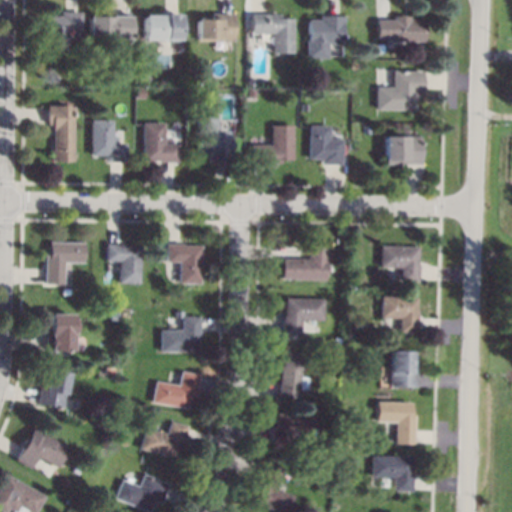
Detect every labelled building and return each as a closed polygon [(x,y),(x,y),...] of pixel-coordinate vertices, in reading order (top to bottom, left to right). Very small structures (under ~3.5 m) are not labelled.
[(78,28),(65,27),(65,51),(44,50),(45,15),(58,15),(58,10),(78,11),(78,28)] [(127,50),(105,50),(105,34),(86,34),(86,13),(99,13),(100,12),(128,12),(127,50)] [(231,40),(196,40),(197,16),(209,16),(209,12),(231,13),(231,40)] [(278,17),(290,17),(290,51),(270,51),(270,32),(249,32),(249,12),(278,13),(278,17)] [(177,38),(142,37),(142,13),(178,14),(177,38)] [(340,43),(325,43),(324,58),(303,57),(304,39),(305,39),(305,18),(318,18),(318,13),(341,14),(340,43)] [(407,18),(422,19),(422,40),(385,40),(385,37),(373,37),(373,18),(391,19),(391,14),(407,14),(407,18)] [(382,53),(372,52),(372,43),(382,43),(382,53)] [(419,97),(412,97),(412,110),(372,109),(373,85),(389,85),(389,69),(417,70),(417,68),(420,68),(419,97)] [(57,84),(49,84),(49,76),(57,76),(57,84)] [(70,159),(48,159),(48,148),(50,148),(51,128),(49,128),(49,123),(44,123),(44,105),(71,105),(70,159)] [(215,134),(229,134),(230,161),(207,162),(207,153),(195,153),(195,116),(214,116),(215,134)] [(111,142),(124,142),(124,160),(103,160),(103,154),(89,154),(89,118),(111,119),(111,142)] [(163,143),(176,143),(175,161),(159,161),(159,160),(140,159),(141,121),(163,121),(163,143)] [(290,158),(278,158),(278,162),(248,162),(248,143),(268,143),(268,124),(290,124),(290,158)] [(326,137),(339,137),(339,164),(317,163),(317,158),(304,158),(305,124),(326,124),(326,137)] [(368,133),(360,132),(360,124),(369,124),(368,133)] [(417,162),(382,162),(382,134),(417,134),(417,162)] [(81,261),(61,261),(61,282),(43,282),(43,253),(47,253),(47,241),(81,241),(81,261)] [(120,244),(138,244),(137,282),(116,282),(117,260),(104,260),(104,242),(120,242),(120,244)] [(181,244),(199,244),(199,282),(177,282),(177,270),(166,269),(166,260),(164,260),(164,242),(181,242),(181,244)] [(323,278),(279,278),(280,257),(305,257),(306,244),(324,245),(323,278)] [(416,245),(415,263),(416,263),(416,280),(398,280),(398,266),(377,266),(378,244),(416,245)] [(69,288),(68,296),(61,296),(61,287),(69,288)] [(413,309),(415,309),(415,331),(396,331),(397,317),(378,317),(378,294),(413,295),(413,309)] [(319,319),(297,319),(297,331),(279,331),(279,315),(281,315),(282,296),(320,297),(319,319)] [(69,332),(71,332),(71,349),(43,349),(43,328),(45,328),(45,312),(69,312),(69,332)] [(198,333),(196,333),(196,349),(158,350),(158,329),(180,328),(179,315),(198,315),(198,333)] [(350,334),(344,338),(340,333),(346,328),(350,334)] [(409,363),(414,364),(413,385),(387,385),(388,349),(410,350),(409,363)] [(301,351),(299,368),(298,368),(295,398),(275,396),(279,350),(301,351)] [(66,371),(61,406),(36,402),(41,367),(66,371)] [(197,373),(193,395),(187,394),(185,407),(150,401),(153,379),(176,384),(179,369),(197,373)] [(408,413),(412,413),(412,442),(392,442),(392,421),(373,421),(373,400),(409,400),(408,413)] [(312,419),(307,440),(286,436),(283,449),(266,445),(269,428),(271,428),(274,411),(312,419)] [(185,424),(174,458),(138,447),(144,426),(165,433),(169,419),(185,424)] [(66,446),(54,467),(35,455),(28,467),(13,459),(32,426),(66,446)] [(410,455),(409,473),(411,473),(410,490),(391,490),(391,476),(368,475),(369,454),(410,455)] [(81,464),(77,474),(70,471),(74,461),(81,464)] [(280,468),(272,488),(291,495),(284,511),(278,511),(250,501),(254,490),(251,489),(261,461),(280,468)] [(167,483),(159,503),(153,500),(148,511),(113,497),(121,478),(137,485),(142,472),(167,483)] [(42,495),(31,511),(29,511),(17,505),(13,511),(6,507),(2,511),(1,511),(0,511),(0,479),(4,473),(42,495)] [(64,478),(67,480),(66,483),(64,486),(61,486),(58,483),(58,480),(61,477),(64,478)]
